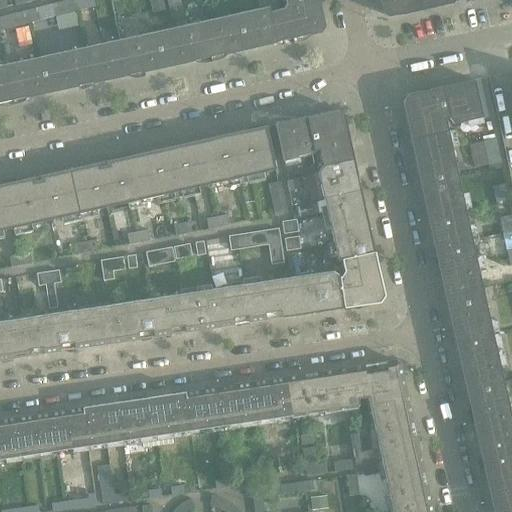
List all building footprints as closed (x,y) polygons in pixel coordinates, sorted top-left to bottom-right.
[(76,0),(72,0),(53,5),(56,17),(79,11),(76,0)] [(92,0),(76,0),(79,11),(94,7),(92,0)] [(162,0),(149,0),(153,13),(165,10),(162,0)] [(179,0),(167,0),(170,13),(182,10),(179,0)] [(325,27),(318,0),(284,0),(285,3),(284,8),(321,33),(325,27)] [(428,9),(425,0),(380,0),(381,4),(382,4),(384,14),(389,17),(402,14),(402,15),(428,9)] [(454,3),(453,0),(425,0),(428,9),(454,3)] [(53,5),(37,9),(40,21),(56,17),(53,5)] [(202,60),(321,33),(284,8),(269,12),(269,8),(194,25),(202,60)] [(37,9),(13,15),(16,27),(40,21),(37,9)] [(13,15),(0,18),(0,30),(0,31),(16,27),(13,15)] [(202,60),(194,25),(120,41),(128,76),(202,60)] [(128,76),(120,41),(100,46),(108,80),(128,76)] [(108,80),(100,46),(79,51),(86,85),(108,80)] [(86,85),(79,51),(3,68),(10,102),(86,85)] [(0,104),(10,102),(3,68),(0,68),(0,104)] [(494,117),(485,78),(475,81),(483,119),(494,117)] [(483,119),(475,81),(407,95),(403,102),(409,128),(446,120),(449,119),(453,125),(483,119)] [(355,165),(344,115),(338,111),(275,125),(283,162),(312,156),(315,151),(320,150),(323,166),(318,174),(355,165)] [(462,192),(449,134),(446,120),(409,128),(425,200),(462,192)] [(276,170),(266,128),(248,132),(246,132),(245,134),(244,134),(244,135),(244,136),(244,137),(244,138),(230,141),(229,135),(199,142),(209,185),(276,170)] [(500,163),(496,139),(470,145),(475,169),(500,163)] [(209,185),(199,142),(134,156),(134,157),(144,200),(209,185)] [(144,200),(134,157),(118,161),(117,161),(116,161),(115,162),(115,163),(114,163),(114,164),(114,165),(114,166),(114,167),(100,170),(99,164),(69,170),(79,214),(144,200)] [(358,178),(355,165),(318,174),(321,187),(358,178)] [(79,214),(69,170),(41,177),(42,183),(28,186),(28,185),(28,184),(26,183),(25,182),(23,182),(22,182),(6,185),(15,228),(79,214)] [(361,190),(358,178),(321,187),(324,199),(361,190)] [(300,190),(298,180),(287,182),(289,192),(300,190)] [(288,214),(281,182),(269,185),(276,217),(288,214)] [(6,185),(0,185),(0,231),(15,228),(6,185)] [(508,201),(505,185),(493,187),(496,203),(508,201)] [(368,221),(361,191),(361,190),(324,199),(331,229),(368,221)] [(473,240),(466,209),(462,192),(425,200),(435,249),(473,240)] [(230,226),(228,216),(207,220),(209,230),(230,226)] [(511,216),(500,218),(503,234),(506,251),(507,251),(510,267),(511,266),(511,216)] [(298,233),(296,221),(282,223),(284,235),(298,233)] [(385,297),(375,254),(368,221),(331,229),(338,258),(343,261),(344,272),(341,277),(363,306),(380,304),(385,297)] [(197,233),(195,222),(174,226),(176,237),(197,233)] [(231,251),(269,245),(272,265),(284,263),(279,230),(229,237),(231,251)] [(150,241),(148,231),(127,235),(130,245),(150,241)] [(301,249),(299,237),(285,239),(287,251),(301,249)] [(478,264),(473,240),(435,249),(441,273),(478,264)] [(99,251),(96,241),(76,245),(78,255),(99,251)] [(203,241),(195,243),(197,256),(206,255),(203,241)] [(190,245),(174,248),(176,260),(193,257),(190,245)] [(175,262),(172,248),(146,253),(149,267),(175,262)] [(33,264),(31,253),(10,257),(12,268),(33,264)] [(137,268),(135,256),(127,257),(129,269),(137,268)] [(128,295),(123,258),(101,261),(104,282),(115,280),(117,297),(128,295)] [(495,339),(478,264),(441,273),(457,347),(495,339)] [(57,308),(54,284),(61,283),(59,271),(37,274),(39,287),(46,285),(49,309),(57,308)] [(363,306),(341,277),(340,277),(333,272),(275,281),(281,319),(363,306)] [(281,319),(275,281),(245,285),(250,323),(281,319)] [(250,323),(245,285),(212,290),(218,328),(250,323)] [(218,328),(212,290),(181,295),(187,333),(218,328)] [(187,333),(181,295),(81,310),(87,348),(187,333)] [(87,348),(81,310),(22,319),(27,357),(87,348)] [(0,361),(27,357),(22,319),(0,322),(0,361)] [(511,427),(511,416),(495,339),(457,347),(477,435),(511,427)] [(406,390),(400,366),(400,365),(400,364),(399,363),(398,362),(396,362),(395,361),(351,368),(356,400),(368,398),(406,390)] [(357,407),(356,400),(351,368),(285,378),(291,416),(357,407)] [(291,416),(285,378),(217,388),(223,426),(291,416)] [(223,426),(217,388),(147,399),(152,437),(223,426)] [(421,456),(406,390),(368,398),(383,464),(421,456)] [(152,437),(147,399),(84,408),(89,446),(152,437)] [(89,446),(84,408),(14,419),(19,457),(89,446)] [(0,459),(19,457),(14,419),(0,421),(0,459)] [(511,448),(511,427),(477,435),(482,455),(511,448)] [(313,444),(311,435),(301,436),(302,446),(313,444)] [(327,473),(326,464),(316,465),(313,448),(303,449),(307,476),(327,473)] [(511,470),(511,448),(482,455),(486,476),(511,470)] [(433,511),(421,456),(383,464),(393,511),(433,511)] [(355,469),(354,460),(333,463),(335,472),(355,469)] [(129,501),(127,493),(130,493),(128,479),(112,482),(110,466),(97,467),(103,505),(129,501)] [(511,511),(511,470),(486,476),(494,511),(511,511)] [(359,495),(356,475),(347,476),(350,497),(359,495)] [(251,484),(250,476),(238,478),(239,486),(251,484)] [(229,488),(227,480),(215,481),(216,489),(229,488)] [(317,491),(315,481),(265,488),(266,498),(317,491)] [(184,494),(183,486),(171,488),(172,496),(184,494)] [(161,497),(160,489),(148,491),(149,499),(161,497)] [(264,511),(261,489),(252,490),(255,511),(264,511)] [(54,511),(97,506),(95,493),(87,494),(88,499),(52,504),(52,511),(54,511)] [(240,511),(239,510),(231,503),(222,499),(211,496),(210,507),(217,508),(224,511),(240,511)] [(325,498),(310,501),(311,511),(313,511),(327,510),(325,498)] [(189,511),(195,509),(191,499),(181,505),(174,511),(173,511),(189,511)]
